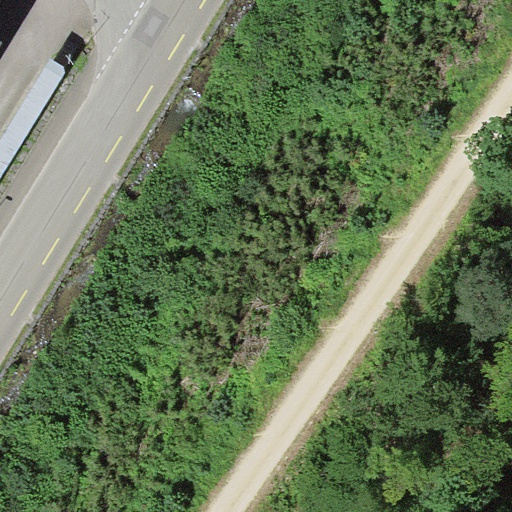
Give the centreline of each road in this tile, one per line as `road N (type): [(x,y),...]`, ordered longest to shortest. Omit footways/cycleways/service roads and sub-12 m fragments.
road 1 (track): [(207,511),(511,75)]
road 2 (tertiary): [(0,299),(185,0)]
